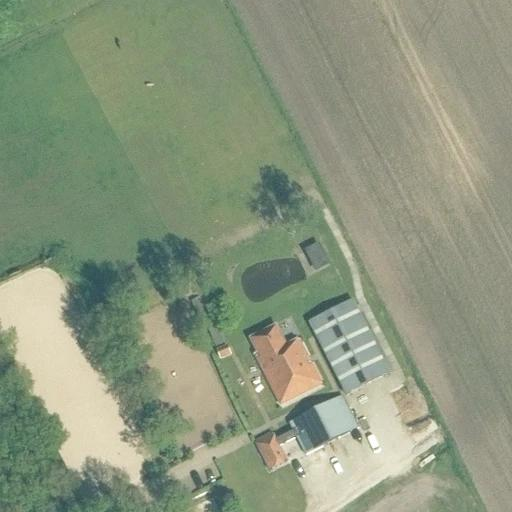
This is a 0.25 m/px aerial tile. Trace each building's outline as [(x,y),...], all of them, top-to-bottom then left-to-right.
[(388,377),(351,304),(306,327),(342,400),(388,377)] [(251,342),(258,355),(254,357),(280,408),(321,387),(298,342),(285,349),(274,329),(251,342)] [(215,354),(218,363),(228,359),(224,350),(215,354)] [(341,399),(289,426),(293,433),(273,443),(277,450),(297,441),(306,458),(357,431),(341,399)] [(381,452),(410,433),(416,442),(428,434),(420,423),(412,428),(400,410),(368,431),(381,452)] [(271,438),(254,449),(268,475),(285,466),(277,450),(273,443),(271,438)]
